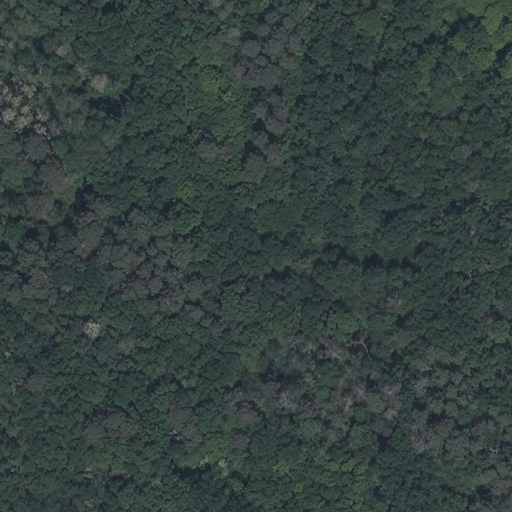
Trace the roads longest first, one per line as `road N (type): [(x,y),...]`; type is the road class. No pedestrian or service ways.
road 1 (track): [(274,511),(268,432),(253,376),(176,184),(148,31),(151,0)]
road 2 (track): [(0,64),(152,56)]
